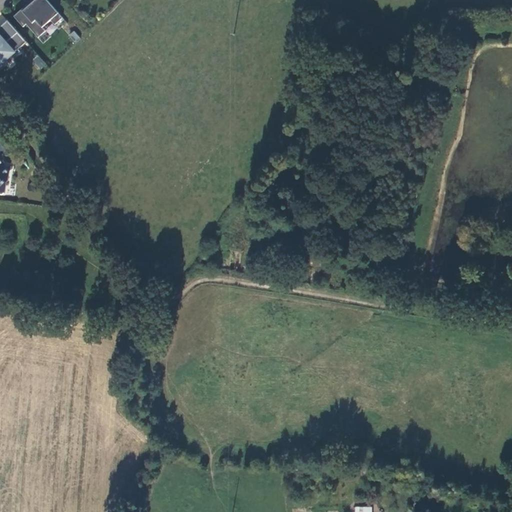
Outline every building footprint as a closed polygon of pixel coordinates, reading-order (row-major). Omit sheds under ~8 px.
[(64,20),(46,0),(34,0),(33,1),(35,3),(29,9),(28,7),(15,19),(24,29),(27,26),(39,40),(47,33),(44,30),(52,22),(56,27),(64,20)] [(0,30),(0,37),(2,40),(6,45),(18,35),(8,23),(0,30)] [(0,72),(6,67),(4,65),(11,58),(13,61),(21,54),(19,52),(27,45),(18,35),(6,45),(2,40),(0,41),(0,72)] [(32,61),(41,70),(47,64),(37,55),(32,61)] [(0,194),(2,195),(5,193),(6,182),(8,181),(9,173),(5,168),(5,164),(0,156),(0,194)]
